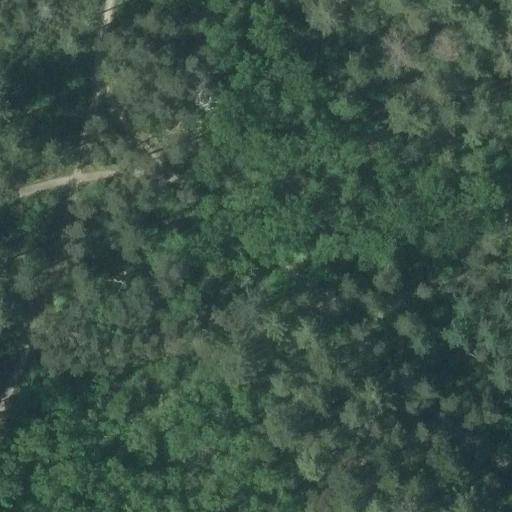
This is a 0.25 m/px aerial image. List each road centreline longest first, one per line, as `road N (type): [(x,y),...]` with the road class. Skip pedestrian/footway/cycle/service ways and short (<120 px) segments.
road 1 (track): [(511,465),(421,391),(352,312),(221,203),(99,174)]
road 2 (unknown): [(511,193),(369,237),(221,203),(139,144),(97,74)]
road 3 (track): [(109,0),(51,289),(0,423)]
